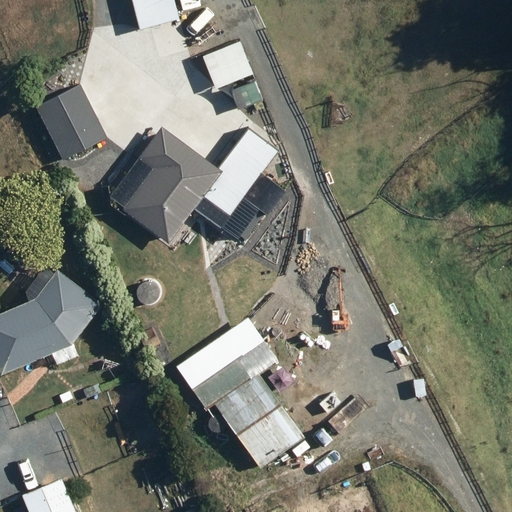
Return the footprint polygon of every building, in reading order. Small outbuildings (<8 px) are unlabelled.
[(180,27),(173,0),(127,0),(136,37),(180,27)] [(108,138),(78,80),(32,104),(62,162),(108,138)] [(214,168),(160,127),(154,123),(99,195),(118,210),(166,246),(202,198),(227,217),(276,154),(244,130),(214,168)] [(101,305),(54,269),(29,300),(0,312),(0,377),(51,355),(55,366),(75,359),(70,345),(101,305)] [(247,318),(173,367),(203,411),(210,406),(254,376),(276,361),(247,318)] [(299,443),(254,376),(210,406),(255,472),(299,443)] [(73,511),(60,479),(18,495),(24,511),(73,511)]
